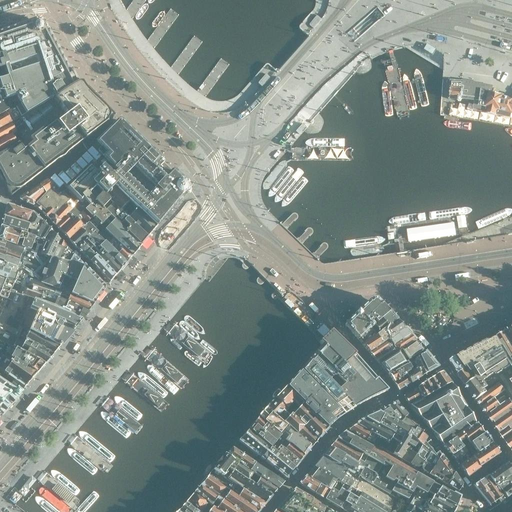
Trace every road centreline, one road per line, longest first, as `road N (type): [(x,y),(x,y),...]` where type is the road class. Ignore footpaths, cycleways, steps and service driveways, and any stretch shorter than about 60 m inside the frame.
road 1 (tertiary): [(0,478),(180,261),(209,238),(249,234),(303,280),(325,288)]
road 2 (residential): [(265,511),(341,425),(396,394)]
road 3 (residential): [(396,394),(465,483),(462,511)]
road 4 (tertiary): [(374,280),(511,260)]
road 5 (residential): [(325,288),(335,323),(396,394)]
